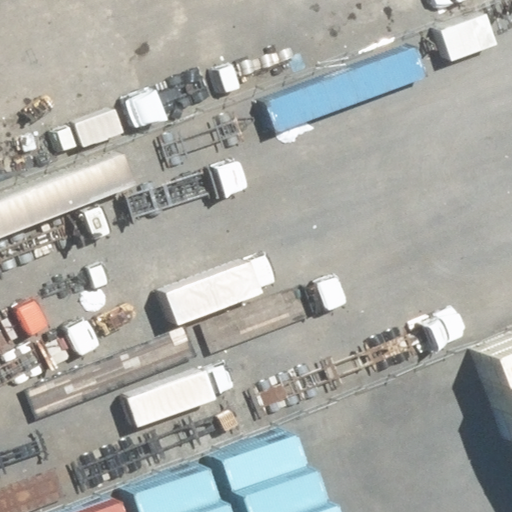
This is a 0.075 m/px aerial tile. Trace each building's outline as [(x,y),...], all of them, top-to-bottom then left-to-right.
[(158,35),(125,59),(156,102),(189,79),(158,35)] [(116,57),(79,79),(108,128),(145,106),(116,57)] [(164,248),(136,281),(179,317),(207,284),(164,248)] [(347,257),(302,300),(338,338),(383,295),(347,257)] [(251,297),(224,273),(80,442),(108,465),(251,297)] [(93,398),(62,370),(32,403),(64,431),(93,398)] [(273,422),(223,371),(136,455),(163,482),(222,425),(246,449),(273,422)] [(8,511),(0,499),(0,511),(8,511)]
